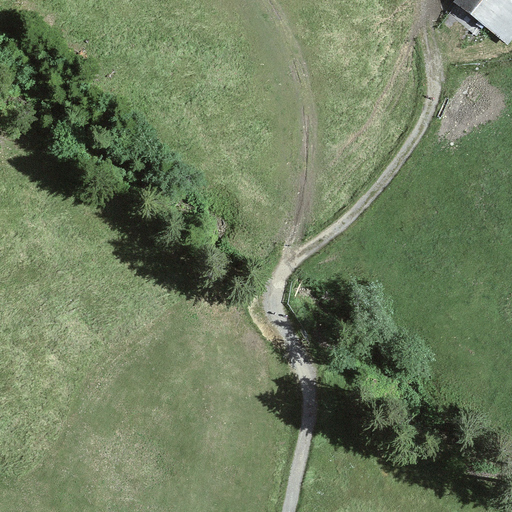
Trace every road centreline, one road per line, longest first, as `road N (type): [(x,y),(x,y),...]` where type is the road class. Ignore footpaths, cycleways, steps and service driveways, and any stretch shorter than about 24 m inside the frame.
road 1 (track): [(286,267),(354,214),(433,101),(429,0)]
road 2 (track): [(290,511),(309,420),(300,353),(272,306),(286,267)]
